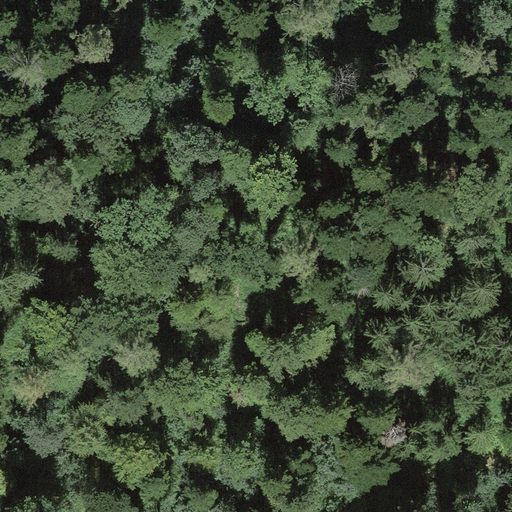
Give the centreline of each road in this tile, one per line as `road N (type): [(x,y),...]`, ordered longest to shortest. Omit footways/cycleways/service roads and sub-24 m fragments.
road 1 (track): [(187,511),(233,322)]
road 2 (track): [(342,511),(433,469),(511,463)]
